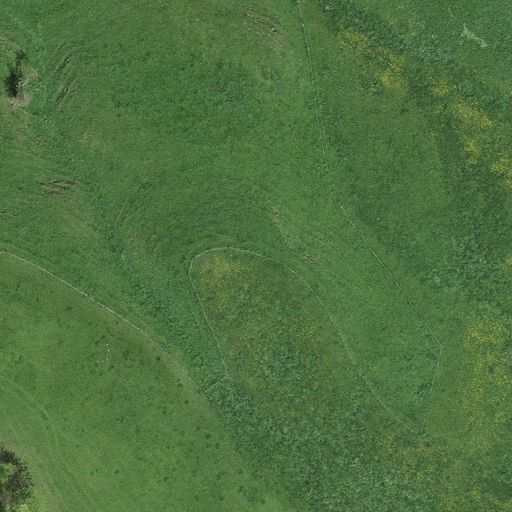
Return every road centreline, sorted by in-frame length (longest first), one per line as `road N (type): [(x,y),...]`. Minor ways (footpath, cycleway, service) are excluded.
road 1 (motorway): [(189,0),(472,511)]
road 2 (motorway): [(0,204),(192,511)]
road 3 (motorway): [(511,174),(416,0)]
